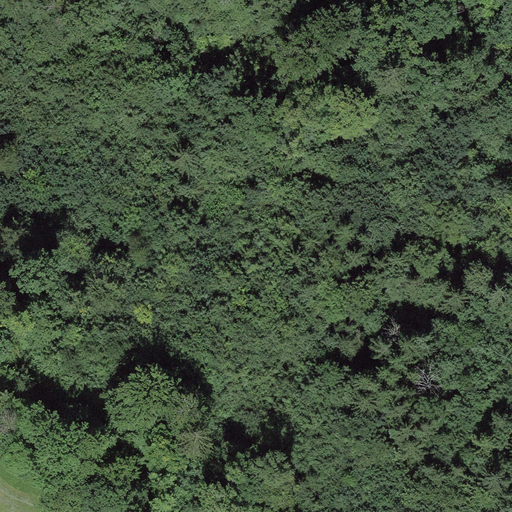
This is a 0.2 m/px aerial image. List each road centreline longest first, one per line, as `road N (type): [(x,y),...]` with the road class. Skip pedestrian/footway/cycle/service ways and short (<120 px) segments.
road 1 (track): [(327,144),(48,476),(30,511)]
road 2 (track): [(327,144),(417,114),(474,113),(511,100)]
road 3 (track): [(349,0),(327,144)]
